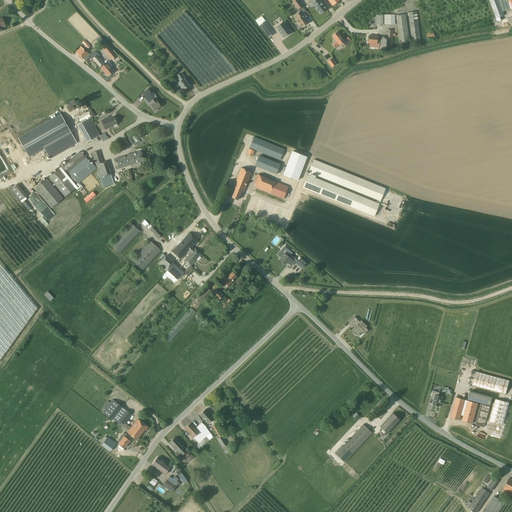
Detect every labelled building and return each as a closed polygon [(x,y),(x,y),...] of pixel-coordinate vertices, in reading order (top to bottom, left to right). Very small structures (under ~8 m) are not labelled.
[(298,9),(302,6),(297,0),(294,0),(292,1),(298,9)] [(320,14),(326,9),(319,0),(315,0),(311,3),(320,14)] [(503,11),(498,0),(489,0),(496,18),(493,19),(494,23),(499,21),(498,18),(504,15),(503,11)] [(511,0),(498,0),(503,11),(511,8),(511,0)] [(301,27),(308,23),(300,11),(295,15),(297,18),(296,20),(301,27)] [(411,40),(420,39),(417,12),(408,13),(411,40)] [(400,43),(409,41),(406,14),(396,15),(400,43)] [(274,34),(265,21),(260,25),(269,38),(274,34)] [(284,37),(291,32),(283,22),(276,27),(284,37)] [(394,46),(394,30),(388,30),(388,37),(381,37),(380,51),(392,50),(392,46),(394,46)] [(335,48),(339,45),(342,43),(344,46),(351,41),(348,38),(344,41),(337,32),(332,35),(337,42),(333,45),(335,48)] [(379,48),(380,44),(380,37),(377,36),(374,35),(374,36),(369,35),(368,43),(370,43),(369,47),(379,48)] [(82,42),(87,48),(90,46),(85,40),(82,42)] [(107,53),(111,50),(105,43),(101,47),(107,53)] [(75,52),(83,59),(89,53),(81,46),(75,52)] [(100,67),(104,64),(99,58),(100,56),(95,50),(90,55),(100,67)] [(332,67),(336,64),(331,59),(327,62),(332,67)] [(108,76),(114,71),(107,63),(100,68),(108,76)] [(183,90),(189,86),(185,80),(186,79),(181,73),(176,77),(180,82),(178,83),(183,90)] [(148,89),(142,93),(148,101),(153,97),(148,89)] [(156,101),(154,98),(150,101),(152,104),(151,105),(155,111),(161,107),(156,101)] [(19,138),(27,152),(69,129),(61,115),(19,138)] [(101,120),(105,129),(113,127),(112,126),(117,124),(114,116),(108,119),(108,117),(105,118),(105,119),(101,120)] [(90,118),(77,126),(86,142),(99,135),(90,118)] [(71,132),(44,148),(50,158),(77,143),(71,132)] [(105,133),(99,135),(102,141),(108,138),(105,133)] [(280,160),(284,149),(254,137),(249,148),(280,160)] [(75,187),(95,169),(80,151),(48,177),(65,197),(76,188),(75,187)] [(101,179),(111,175),(107,161),(102,162),(99,151),(92,153),(101,179)] [(117,169),(144,160),(141,151),(114,159),(117,169)] [(297,180),(307,157),(293,151),(283,175),(297,180)] [(276,174),(280,164),(259,156),(255,166),(276,174)] [(380,201),(382,198),(385,189),(313,160),(308,172),(309,172),(311,173),(380,201)] [(243,192),(251,172),(241,168),(233,188),(235,189),(232,198),(238,200),(241,191),(243,192)] [(311,173),(309,172),(303,187),(374,216),(379,204),(310,176),(311,173)] [(283,199),(288,187),(257,174),(254,182),(256,184),(254,188),(283,199)] [(28,184),(32,188),(38,184),(34,179),(28,184)] [(52,208),(63,199),(46,179),(35,189),(52,208)] [(120,253),(140,231),(131,223),(111,245),(120,253)] [(185,254),(186,255),(193,248),(192,246),(197,240),(189,233),(172,252),(180,259),(185,254)] [(143,270),(161,251),(150,241),(132,260),(143,270)] [(296,264),(298,261),(290,255),(292,253),(284,247),(277,255),(280,258),(279,260),(285,265),(287,262),(291,266),(294,262),(296,264)] [(201,254),(193,248),(186,255),(187,257),(184,260),(185,261),(179,268),(174,263),(173,263),(165,271),(161,276),(165,280),(167,277),(175,283),(190,266),(201,254)] [(158,264),(165,271),(173,263),(174,263),(174,262),(166,255),(158,264)] [(298,261),(296,264),(301,269),(306,263),(301,258),(298,261)] [(225,290),(237,276),(232,272),(219,285),(225,290)] [(199,303),(211,290),(207,287),(195,299),(199,303)] [(219,300),(223,295),(216,289),(212,294),(219,300)] [(49,301),(52,298),(46,291),(43,294),(49,301)] [(227,297),(218,309),(222,313),(232,301),(227,297)] [(169,342),(197,313),(191,307),(163,337),(169,342)] [(218,326),(224,319),(220,315),(214,322),(218,326)] [(364,334),(368,330),(366,328),(367,326),(361,320),(360,322),(355,317),(350,321),(355,326),(351,331),(357,336),(362,331),(364,334)] [(506,395),(510,380),(479,372),(480,371),(477,370),(477,371),(476,371),(472,386),(506,395)] [(493,395),(471,389),(468,398),(490,404),(493,395)] [(438,396),(439,392),(432,391),(431,397),(434,398),(432,404),(439,406),(442,397),(438,396)] [(460,421),(466,400),(456,397),(450,418),(460,421)] [(112,420),(123,407),(112,399),(102,412),(112,420)] [(501,437),(510,403),(495,399),(485,432),(501,437)] [(472,424),(478,403),(467,400),(462,421),(472,424)] [(485,427),(490,407),(480,404),(475,425),(485,427)] [(208,424),(214,418),(205,409),(199,415),(208,424)] [(126,410),(118,421),(121,423),(120,424),(122,426),(124,425),(125,422),(132,414),(126,410)] [(387,433),(399,420),(392,413),(380,426),(387,433)] [(127,432),(127,433),(132,436),(137,440),(144,430),(145,431),(148,427),(138,419),(127,432)] [(199,443),(203,440),(210,433),(205,426),(202,422),(196,427),(200,430),(199,431),(191,422),(184,429),(193,438),(198,444),(199,443)] [(222,448),(228,444),(222,436),(224,435),(217,424),(212,427),(219,437),(217,439),(222,448)] [(335,453),(345,462),(372,433),(363,424),(342,446),(335,453)] [(124,433),(117,441),(119,442),(119,443),(125,448),(130,441),(129,440),(130,438),(124,433)] [(181,456),(188,450),(176,437),(169,443),(181,456)] [(106,440),(102,445),(110,451),(114,446),(106,440)] [(187,463),(194,457),(191,454),(190,456),(187,452),(182,457),(187,463)] [(168,471),(171,474),(177,466),(173,463),(171,467),(157,457),(152,465),(165,475),(168,471)] [(169,476),(167,480),(174,485),(178,479),(175,476),(173,478),(169,476)] [(492,491),(499,481),(494,477),(487,488),(492,491)] [(152,478),(146,487),(151,490),(157,481),(152,478)] [(511,479),(509,478),(502,493),(511,497),(511,494),(511,479)] [(474,511),(477,511),(491,493),(482,487),(468,507),(474,511)] [(499,511),(505,503),(494,495),(482,511),(499,511)]
